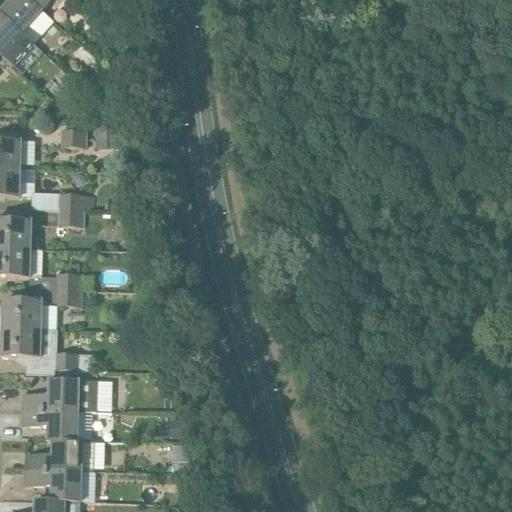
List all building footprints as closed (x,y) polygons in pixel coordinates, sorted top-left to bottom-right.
[(42,13),(28,0),(3,0),(9,5),(0,14),(22,35),(42,13)] [(28,0),(42,13),(54,0),(28,0)] [(22,35),(0,14),(0,13),(0,56),(1,57),(22,35)] [(127,91),(117,81),(110,88),(120,98),(127,91)] [(103,111),(94,103),(87,110),(97,118),(103,111)] [(96,142),(124,142),(124,126),(96,127),(96,142)] [(87,152),(87,135),(62,134),(62,151),(87,152)] [(0,170),(22,172),(22,144),(0,143),(0,170)] [(0,200),(21,201),(22,172),(0,170),(0,200)] [(60,197),(59,213),(86,213),(86,198),(60,197)] [(85,230),(86,213),(59,213),(59,230),(85,230)] [(0,251),(32,252),(33,224),(0,222),(0,251)] [(0,280),(30,282),(30,280),(42,280),(43,252),(32,252),(0,251),(0,280)] [(57,293),(83,294),(84,278),(57,277),(57,281),(57,293)] [(56,309),(59,309),(83,310),(83,294),(57,293),(56,309)] [(41,332),(41,303),(34,304),(5,303),(4,331),(41,332)] [(4,331),(3,360),(40,360),(41,332),(4,331)] [(56,361),(56,373),(92,374),(92,358),(81,357),(58,357),(56,357),(56,361)] [(171,380),(155,381),(156,392),(172,391),(171,380)] [(80,413),(80,415),(94,415),(97,415),(98,384),(50,383),(49,398),(23,397),(23,412),(80,413)] [(52,445),(79,445),(84,445),(93,446),(94,415),(80,415),(80,413),(23,412),(22,429),(48,430),(48,445),(52,445)] [(189,423),(170,423),(170,440),(188,441),(189,423)] [(93,446),(84,445),(79,445),(52,445),(52,458),(27,457),(26,473),(83,474),(93,474),(94,445),(93,446)] [(190,449),(173,449),(173,465),(190,465),(190,449)] [(82,505),(83,474),(26,473),(26,489),(51,490),(50,504),(66,504),(82,505)] [(199,482),(188,482),(188,495),(199,495),(199,482)] [(66,511),(66,504),(50,504),(35,503),(34,511),(66,511)]
